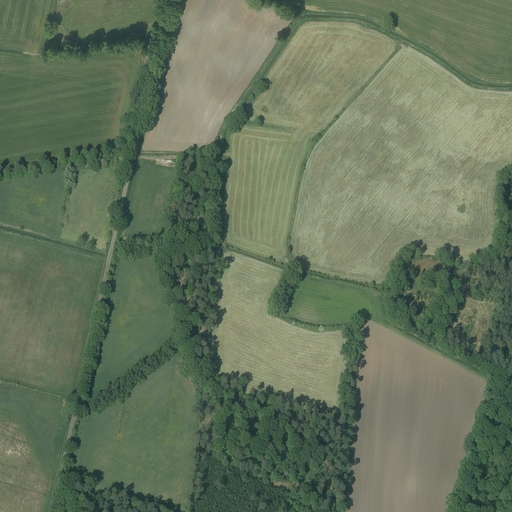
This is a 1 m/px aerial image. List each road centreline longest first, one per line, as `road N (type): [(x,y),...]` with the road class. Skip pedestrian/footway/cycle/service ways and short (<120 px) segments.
road 1 (unclassified): [(51,511),(167,0)]
road 2 (track): [(511,90),(480,87),(365,21),(296,19),(222,129),(215,161),(132,156)]
